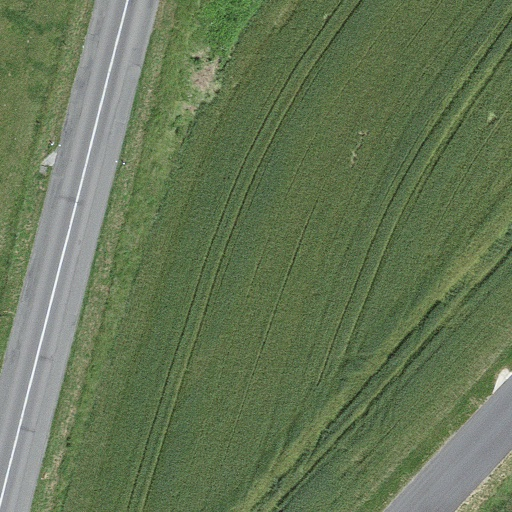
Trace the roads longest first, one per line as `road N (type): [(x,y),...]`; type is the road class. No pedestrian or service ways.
road 1 (tertiary): [(124,0),(0,492)]
road 2 (tertiary): [(422,511),(511,419)]
